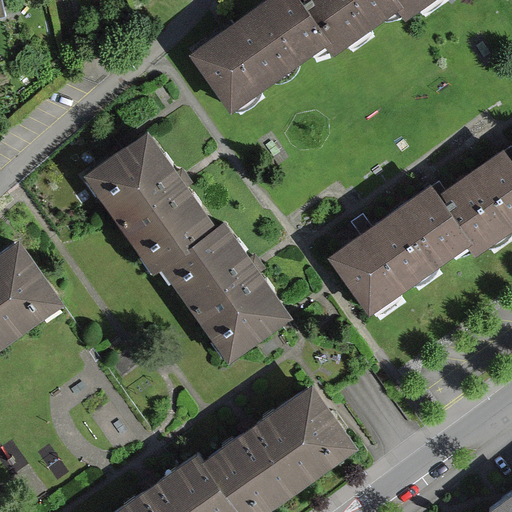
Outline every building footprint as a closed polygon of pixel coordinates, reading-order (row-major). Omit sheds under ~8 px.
[(0,0),(0,19),(8,18),(5,0),(0,0)] [(305,0),(278,0),(197,54),(234,110),(335,44),(305,0)] [(399,0),(305,0),(335,44),(339,51),(405,8),(399,0)] [(399,0),(405,8),(413,21),(444,0),(399,0)] [(158,131),(91,178),(163,280),(170,275),(230,233),(158,131)] [(480,253),(511,231),(511,160),(508,154),(443,196),(475,246),(480,253)] [(438,190),(338,256),(375,312),(475,246),(443,196),(438,190)] [(230,233),(170,275),(231,360),(298,312),(238,227),(230,233)] [(31,234),(0,255),(0,351),(76,298),(31,234)] [(266,511),(363,444),(318,381),(209,458),(247,511),(266,511)] [(247,511),(209,458),(205,453),(122,511),(247,511)] [(511,511),(511,501),(496,511),(511,511)]
